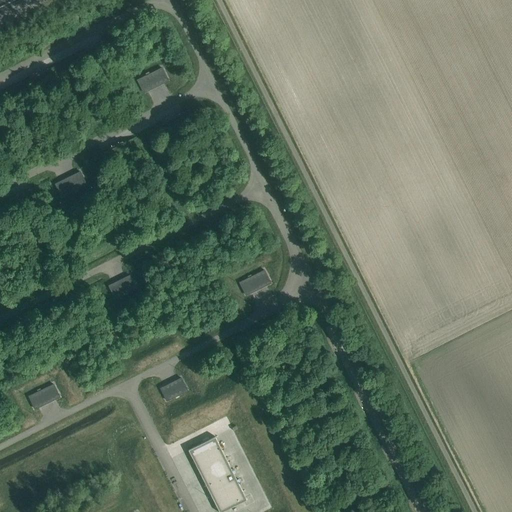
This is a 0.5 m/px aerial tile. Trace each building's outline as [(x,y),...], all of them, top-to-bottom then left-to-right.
[(144,92),(152,88),(168,80),(162,68),(137,80),(144,92)] [(87,184),(80,171),(55,184),(62,196),(87,184)] [(246,295),(254,291),(271,283),(264,270),(240,282),(246,295)] [(136,287),(130,275),(109,285),(115,298),(136,287)] [(188,390),(181,378),(161,388),(167,401),(188,390)] [(35,409),(43,405),(60,397),(54,384),(29,396),(35,409)] [(215,436),(208,440),(188,450),(219,511),(222,511),(247,500),(215,436)]
